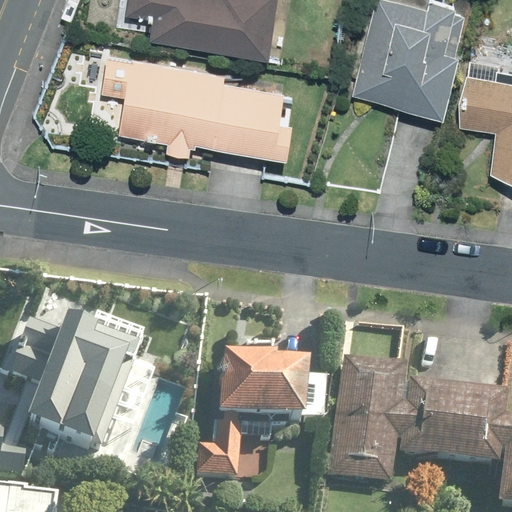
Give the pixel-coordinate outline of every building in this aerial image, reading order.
[(132,0),(132,10),(156,12),(154,38),(275,48),(278,0),(132,0)] [(460,44),(468,12),(458,10),(460,0),(377,0),(355,88),(448,112),(465,45),(460,44)] [(229,72),(230,63),(110,49),(105,88),(129,90),(124,130),(293,149),(300,90),(291,89),(292,79),(229,72)] [(500,126),(495,169),(511,170),(511,64),(500,63),(501,57),(468,53),(461,122),(500,126)] [(64,338),(30,326),(10,378),(44,390),(31,426),(102,452),(139,352),(68,326),(64,338)] [(400,461),(503,473),(499,511),(511,511),(511,422),(506,422),(509,400),(407,386),(409,369),(347,360),(330,479),(397,487),(400,461)] [(302,369),(303,363),(224,361),(217,448),(200,448),(198,482),(238,483),(240,424),(327,427),(329,381),(311,380),(312,370),(302,369)] [(0,472),(27,474),(29,451),(4,449),(6,425),(0,424),(0,472)] [(0,511),(58,511),(60,494),(0,487),(0,511)]
